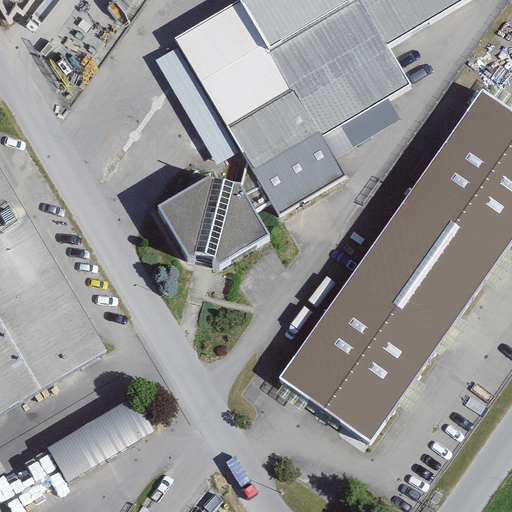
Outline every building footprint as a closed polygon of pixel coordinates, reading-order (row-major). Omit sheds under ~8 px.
[(228,0),(234,9),(178,42),(280,216),(341,181),(317,141),(408,88),(382,43),(456,0),(228,0)] [(511,119),(484,101),(284,382),(373,448),(511,250),(511,119)] [(98,168),(92,172),(127,218),(167,188),(134,146),(150,134),(131,109),(82,147),(98,168)] [(0,167),(0,424),(114,357),(0,167)] [(234,180),(254,211),(270,201),(250,170),(234,180)] [(228,186),(160,225),(198,291),(266,251),(228,186)]
